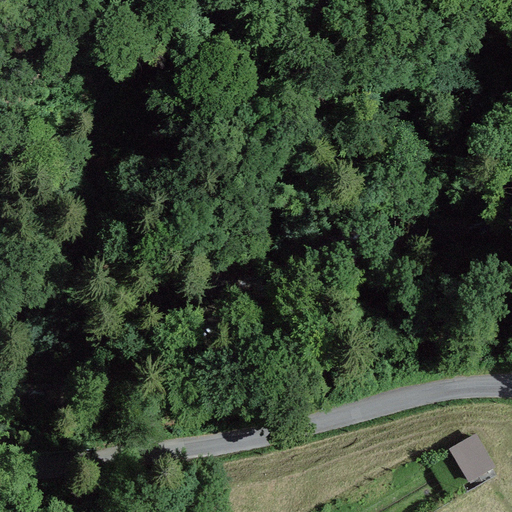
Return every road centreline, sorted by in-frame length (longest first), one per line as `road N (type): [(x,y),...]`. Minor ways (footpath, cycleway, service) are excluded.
road 1 (unclassified): [(0,461),(63,467),(163,456),(445,392),(511,389)]
road 2 (unclassified): [(327,0),(0,319)]
